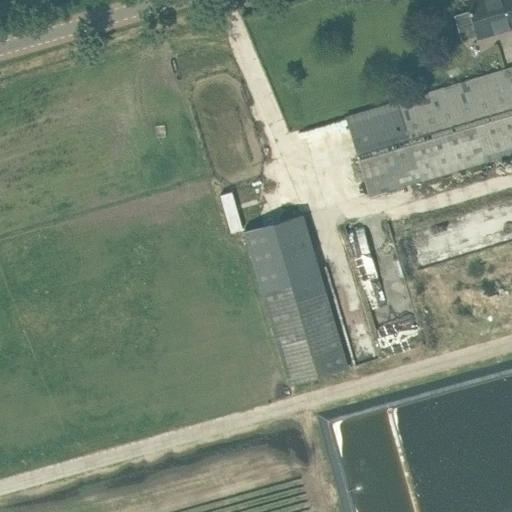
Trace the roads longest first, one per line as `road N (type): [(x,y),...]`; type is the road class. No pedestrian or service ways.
road 1 (track): [(511,183),(405,212),(312,202),(279,158),(224,0)]
road 2 (tertiary): [(0,49),(172,0)]
